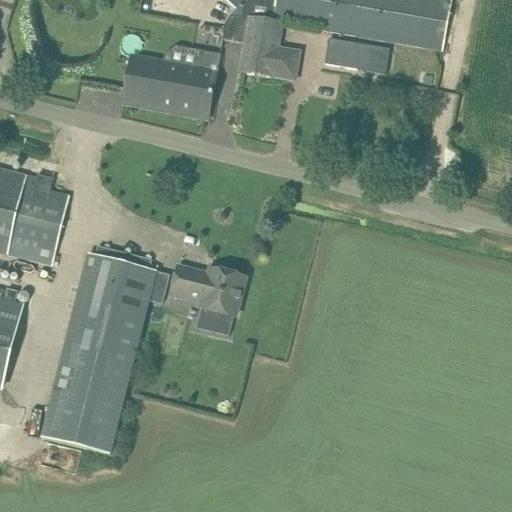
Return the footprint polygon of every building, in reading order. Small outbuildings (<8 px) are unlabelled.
[(221,0),(234,10),(242,0),(221,0)] [(273,79),(282,25),(394,44),(400,45),(434,50),(443,52),(451,0),(274,0),(274,3),(253,0),(248,0),(244,7),(242,19),(231,17),(225,24),(222,41),(245,44),(240,74),(273,79)] [(390,51),(329,40),(325,65),(386,76),(390,51)] [(195,69),(132,57),(123,105),(209,120),(221,56),(198,52),(195,69)] [(0,254),(53,267),(70,198),(50,193),(54,180),(38,176),(37,180),(0,171),(0,254)] [(156,273),(89,256),(42,440),(110,457),(156,273)] [(209,276),(178,268),(171,297),(202,305),(201,310),(236,319),(245,280),(211,271),(209,276)] [(0,389),(2,390),(22,309),(4,305),(7,293),(0,291),(0,389)]
